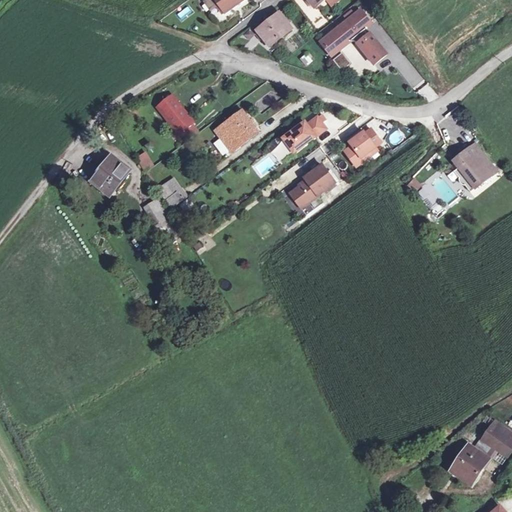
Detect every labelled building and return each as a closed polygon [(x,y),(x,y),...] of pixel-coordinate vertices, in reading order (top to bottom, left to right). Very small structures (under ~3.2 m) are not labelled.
[(214,0),(224,14),(244,0),(214,0)] [(326,0),(309,0),(316,9),(326,0)] [(182,21),(193,13),(187,6),(177,14),(182,21)] [(361,11),(321,43),(332,58),(351,42),(357,43),(375,65),(388,55),(371,35),(367,38),(363,32),(367,30),(372,25),(361,11)] [(290,23),(281,13),(254,34),(260,42),(262,40),(268,48),(290,31),(287,26),(290,23)] [(404,49),(392,56),(411,90),(423,83),(404,49)] [(342,52),(332,60),(341,71),(351,64),(342,52)] [(195,123),(173,96),(165,102),(163,99),(157,103),(160,106),(157,108),(179,135),(180,134),(187,142),(199,132),(193,124),(195,123)] [(218,133),(231,151),(257,132),(242,112),(227,123),(229,125),(218,133)] [(306,123),(284,139),(295,154),(327,130),(318,118),(308,125),(306,123)] [(392,147),(406,140),(401,129),(386,136),(392,147)] [(353,147),(345,152),(357,168),(365,162),(362,159),(382,144),(372,130),(366,135),(365,133),(350,144),(353,147)] [(477,188),(478,188),(497,172),(475,145),(456,160),(461,167),(477,188)] [(144,154),(135,160),(144,174),(152,168),(144,154)] [(110,196),(129,171),(112,158),(93,182),(110,196)] [(291,194),(302,209),(336,184),(323,166),(305,179),(307,182),(291,194)] [(461,167),(454,172),(471,193),(477,188),(461,167)] [(174,180),(167,184),(174,195),(177,194),(181,191),(174,180)] [(174,195),(167,184),(159,189),(167,201),(171,208),(181,201),(177,194),(174,195)] [(286,202),(294,212),(298,209),(290,199),(286,202)] [(158,200),(153,203),(168,229),(170,228),(173,225),(158,200)] [(168,229),(153,203),(144,208),(145,208),(160,234),(164,231),(168,229)] [(168,229),(164,231),(170,242),(176,239),(170,228),(168,229)] [(170,242),(164,231),(160,234),(155,236),(162,247),(170,242)] [(511,433),(495,421),(483,440),(496,449),(508,458),(511,451),(511,433)] [(496,449),(483,440),(475,451),(488,460),(496,449)] [(471,486),(488,460),(475,451),(470,447),(452,473),(471,486)]
